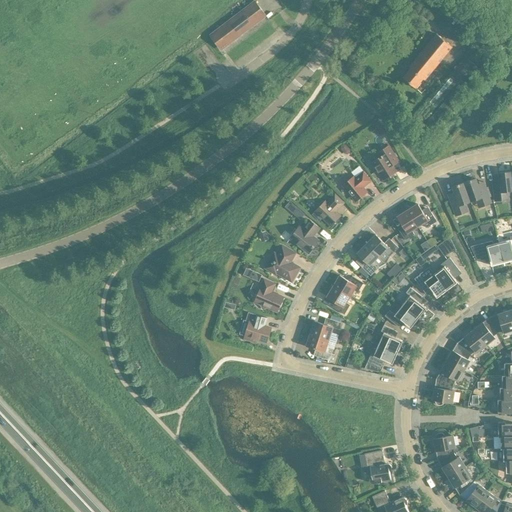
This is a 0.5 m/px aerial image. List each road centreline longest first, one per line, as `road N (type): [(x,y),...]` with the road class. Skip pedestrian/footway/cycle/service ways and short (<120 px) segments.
road 1 (residential): [(409,389),(282,363),(297,312),(330,255),(393,195),(451,165),(511,151)]
road 2 (unclassified): [(0,264),(115,220),(222,153),(316,63),(359,0)]
road 3 (residential): [(511,283),(475,297),(439,326),(409,389)]
road 4 (trunk): [(98,511),(0,407)]
road 5 (residential): [(409,389),(410,451),(444,511)]
road 6 (unknown): [(427,176),(489,290)]
road 7 (trunk): [(0,419),(87,511)]
